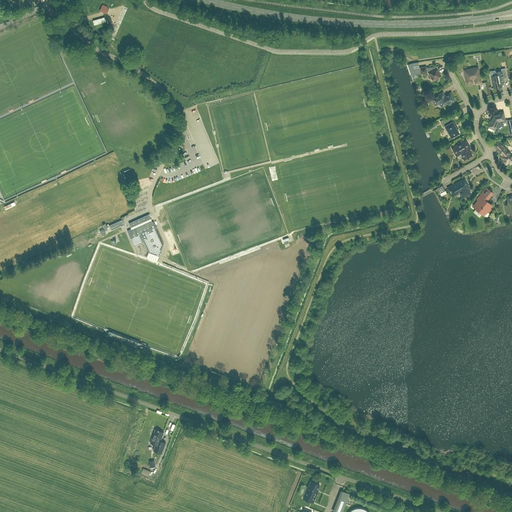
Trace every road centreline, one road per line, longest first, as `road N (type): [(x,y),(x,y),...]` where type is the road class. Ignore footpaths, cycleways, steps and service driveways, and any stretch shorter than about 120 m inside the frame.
road 1 (unclassified): [(441,511),(0,349)]
road 2 (secondary): [(511,15),(378,24),(205,0)]
road 3 (residential): [(149,203),(162,161),(185,132),(181,114),(146,76),(96,49),(45,5)]
